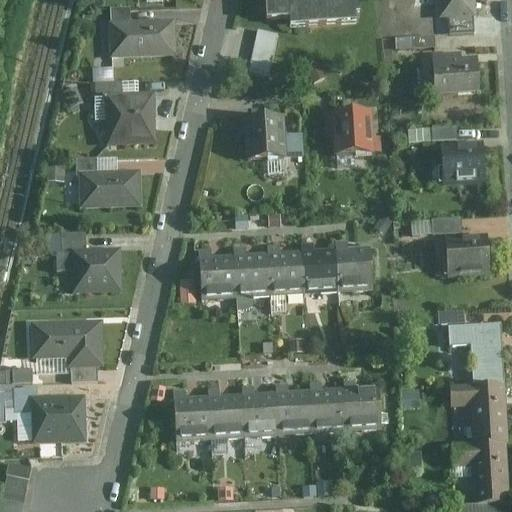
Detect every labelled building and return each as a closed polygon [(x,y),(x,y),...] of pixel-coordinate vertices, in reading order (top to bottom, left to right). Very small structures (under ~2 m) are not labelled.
[(357,0),(263,0),(265,19),(288,17),(289,25),(354,22),(354,13),(358,13),(357,0)] [(476,18),(475,0),(437,0),(439,20),(448,19),(472,18),(476,18)] [(109,9),(110,24),(130,23),(129,9),(109,9)] [(472,18),(448,19),(449,36),(473,34),(472,18)] [(175,57),(174,21),(130,23),(110,24),(107,24),(108,60),(175,57)] [(268,78),(277,35),(255,31),(246,74),(268,78)] [(434,36),(410,37),(411,49),(434,48),(434,36)] [(431,55),(434,97),(480,93),(478,58),(461,59),(461,54),(431,55)] [(103,96),(121,95),(121,83),(90,84),(90,100),(103,100),(103,96)] [(154,145),(153,94),(121,95),(103,96),(103,100),(105,147),(154,145)] [(373,155),(371,112),(331,113),(332,156),(373,155)] [(284,160),(282,117),(244,118),(245,161),(284,160)] [(455,128),(430,129),(431,143),(456,141),(455,128)] [(485,185),(482,144),(439,146),(441,188),(485,185)] [(77,173),(95,173),(95,160),(74,160),(75,177),(77,177),(77,173)] [(140,209),(139,172),(95,173),(77,173),(77,177),(78,211),(140,209)] [(461,219),(431,221),(432,236),(462,234),(461,219)] [(71,252),(85,252),(85,235),(60,235),(61,256),(71,255),(71,252)] [(490,277),(487,236),(446,238),(448,279),(490,277)] [(372,293),(369,249),(335,251),(338,296),(372,293)] [(120,294),(119,251),(85,252),(71,252),(71,255),(61,256),(55,256),(55,274),(72,273),(72,295),(120,294)] [(338,296),(335,251),(298,253),(301,297),(338,296)] [(301,297),(298,253),(265,255),(268,299),(301,297)] [(268,299),(265,255),(230,258),(233,301),(268,299)] [(233,301),(230,258),(198,260),(200,303),(233,301)] [(103,369),(102,324),(30,326),(31,362),(65,360),(65,370),(70,370),(96,369),(103,369)] [(503,385),(500,327),(448,329),(449,349),(471,348),(473,387),(503,385)] [(96,383),(96,369),(70,370),(71,384),(96,383)] [(31,372),(11,372),(11,386),(32,385),(31,372)] [(503,385),(473,387),(450,388),(451,411),(469,410),(471,447),(506,445),(503,385)] [(30,400),(36,399),(36,389),(13,390),(14,416),(30,416),(30,400)] [(377,390),(342,392),(345,435),(380,433),(377,390)] [(345,435),(342,392),(309,394),(312,437),(345,435)] [(312,437),(309,394),(273,396),(276,438),(312,437)] [(276,438),(273,396),(239,397),(243,441),(276,438)] [(243,441),(239,397),(206,398),(209,442),(243,441)] [(85,447),(84,398),(36,399),(30,400),(30,416),(31,448),(85,447)] [(209,442),(206,398),(172,401),(175,444),(209,442)] [(509,505),(506,445),(471,447),(453,448),(454,469),(472,469),(473,507),(505,505),(509,505)] [(0,511),(22,511),(32,472),(11,467),(0,511)]
